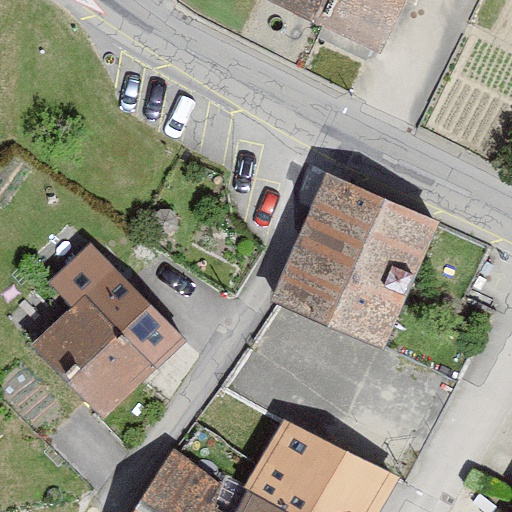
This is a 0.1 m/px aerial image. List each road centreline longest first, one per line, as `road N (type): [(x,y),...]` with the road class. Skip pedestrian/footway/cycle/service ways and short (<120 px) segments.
road 1 (tertiary): [(122,0),(311,115),(511,222)]
road 2 (residential): [(511,343),(416,511)]
